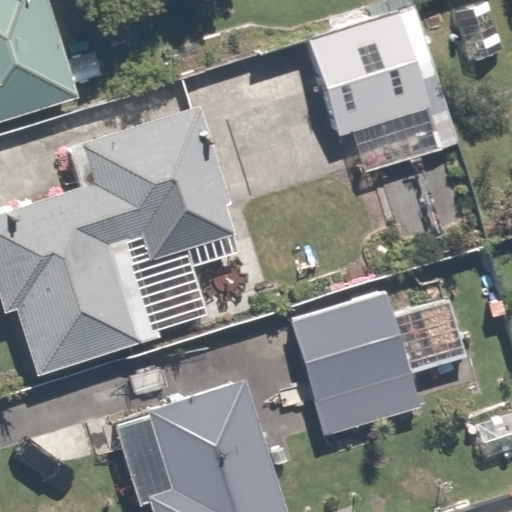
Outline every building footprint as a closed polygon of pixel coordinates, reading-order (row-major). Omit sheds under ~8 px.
[(0,0),(0,132),(51,119),(18,0),(0,0)] [(391,37),(285,64),(307,150),(335,143),(346,186),(425,166),(391,37)] [(212,240),(180,128),(66,159),(77,199),(0,221),(0,395),(136,357),(111,269),(212,240)] [(361,319),(264,341),(280,412),(378,389),(361,319)] [(256,511),(231,399),(103,427),(121,511),(256,511)]
